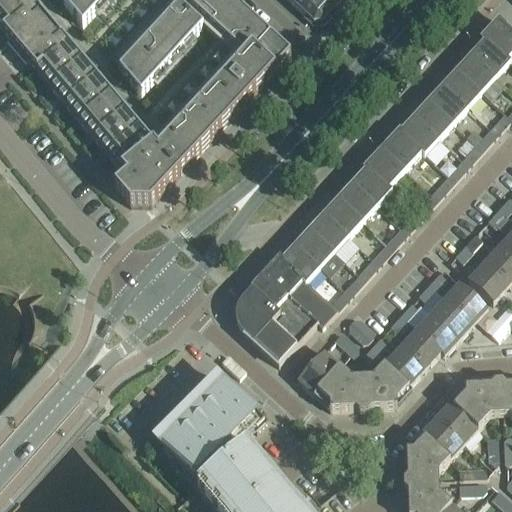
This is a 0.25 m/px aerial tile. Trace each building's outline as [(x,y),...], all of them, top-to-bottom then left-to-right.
[(225,0),(0,0),(0,32),(29,67),(127,183),(115,193),(130,210),(151,211),(190,168),(243,111),(244,111),(246,109),(245,109),(250,104),(252,102),(251,102),(265,87),(290,60),(225,0)] [(284,0),(314,27),(322,26),(333,14),(337,12),(342,7),(343,3),(345,1),(344,0),(284,0)] [(498,25),(483,42),(507,65),(511,59),(511,39),(504,31),(498,25)] [(510,67),(507,65),(483,42),(482,43),(483,44),(475,53),(477,56),(472,61),(496,83),(510,67)] [(481,98),(496,83),(472,61),(467,66),(465,64),(455,74),(481,98)] [(467,114),(481,98),(455,74),(446,84),(448,86),(443,92),(467,114)] [(427,105),(453,129),(467,114),(443,92),(438,97),(436,95),(427,105)] [(439,145),(453,129),(427,105),(417,115),(420,117),(415,123),(439,145)] [(507,122),(504,119),(490,135),(497,141),(511,125),(507,122)] [(408,126),(398,137),(421,158),(435,171),(450,155),(439,145),(415,123),(410,128),(408,126)] [(483,157),(497,141),(490,135),(476,151),(483,157)] [(398,137),(366,172),(389,193),(421,158),(398,137)] [(468,172),(483,157),(476,151),(462,166),(468,172)] [(454,189),(468,172),(462,166),(447,183),(454,189)] [(353,189),(377,211),(391,195),(389,193),(366,172),(365,171),(356,182),(358,184),(353,189)] [(447,183),(431,200),(438,206),(454,189),(447,183)] [(362,227),(377,211),(353,189),(348,195),(346,193),(336,203),(362,227)] [(438,206),(431,200),(415,218),(422,224),(438,206)] [(348,242),(362,227),(336,203),(327,213),(329,215),(324,220),(348,242)] [(511,206),(509,204),(498,216),(505,222),(511,214),(511,206)] [(495,234),(505,222),(498,216),(488,227),(495,234)] [(407,240),(422,224),(415,218),(401,234),(407,240)] [(317,224),(308,234),(334,258),(334,257),(345,267),(359,252),(348,242),(324,220),(319,226),(317,224)] [(320,273),(334,258),(308,234),(298,244),(301,246),(296,251),(320,273)] [(393,255),(407,240),(401,234),(387,249),(393,255)] [(511,260),(511,238),(501,251),(511,260)] [(477,239),(466,251),(473,257),(483,246),(477,239)] [(379,271),(393,255),(387,249),(373,265),(379,271)] [(279,263),(279,264),(306,288),(307,287),(320,273),(296,251),(291,257),(289,255),(280,264),(279,263)] [(462,269),(473,257),(466,251),(455,262),(462,269)] [(511,288),(511,260),(501,251),(485,268),(510,291),(511,288)] [(236,319),(236,321),(236,323),(236,325),(236,327),(237,329),(238,331),(239,332),(240,334),(241,336),(242,337),(244,339),(279,371),(318,329),(320,330),(323,333),(338,316),(332,310),(307,287),(306,288),(279,264),(242,303),(243,304),(241,305),(240,307),(239,309),(238,311),(237,313),(236,314),(236,317),(236,319)] [(365,287),(379,271),(373,265),(359,281),(365,287)] [(493,309),(510,291),(485,268),(468,287),(493,309)] [(440,279),(429,291),(436,297),(447,285),(440,279)] [(359,281),(344,296),(351,302),(365,287),(359,281)] [(459,289),(445,305),(473,331),(488,315),(459,289)] [(426,309),(436,297),(429,291),(419,302),(426,309)] [(351,302),(344,296),(332,310),(338,316),(351,302)] [(445,305),(431,320),(459,346),(473,331),(445,305)] [(412,310),(400,322),(407,328),(419,316),(412,310)] [(431,320),(416,336),(441,359),(444,362),(459,346),(431,320)] [(397,339),(407,328),(400,322),(391,333),(397,339)] [(355,325),(349,331),(349,337),(362,349),(368,348),(373,343),(373,337),(360,325),(355,325)] [(416,336),(400,353),(425,376),(434,366),(441,359),(416,336)] [(345,341),(339,341),(336,345),(345,354),(352,347),(345,341)] [(380,344),(371,354),(378,360),(387,350),(380,344)] [(345,354),(351,359),(355,363),(359,359),(358,353),(352,347),(345,354)] [(400,353),(384,370),(409,393),(425,376),(400,353)] [(369,370),(378,360),(371,354),(364,361),(364,366),(369,370)] [(324,358),(298,386),(313,401),(340,372),(324,358)] [(373,383),(362,384),(364,419),(368,418),(372,414),(397,413),(397,406),(409,393),(384,370),(373,383)] [(340,372),(313,401),(314,401),(317,398),(330,409),(330,416),(356,415),(360,419),(364,419),(362,384),(352,384),(340,372)] [(161,438),(155,444),(158,447),(194,483),(195,482),(236,450),(241,445),(253,433),(257,437),(256,438),(257,438),(269,426),(236,393),(231,398),(212,378),(211,379),(215,384),(165,435),(162,432),(158,436),(161,438)] [(450,409),(478,435),(490,422),(500,422),(499,387),(495,387),(491,392),(465,393),(466,399),(454,412),(450,409)] [(502,387),(499,387),(500,422),(510,422),(511,423),(511,401),(506,402),(505,391),(507,391),(502,387)] [(450,409),(436,424),(464,451),(478,435),(450,409)] [(436,424),(422,440),(450,466),(464,451),(436,424)] [(407,482),(404,486),(404,490),(408,490),(439,489),(438,485),(438,478),(450,466),(422,440),(421,440),(425,444),(413,456),(406,456),(407,482)] [(494,443),(489,444),(489,445),(489,457),(498,457),(498,447),(494,443)] [(236,450),(195,482),(198,485),(203,490),(202,491),(219,511),(289,511),(243,457),(242,458),(236,450)] [(498,457),(489,457),(489,467),(493,471),(499,470),(498,457)] [(461,475),(459,475),(459,481),(463,485),(473,484),(473,475),(461,475)] [(483,475),(473,475),(473,484),(486,484),(486,478),(483,475)] [(408,490),(404,490),(404,494),(408,498),(408,511),(450,511),(452,510),(439,499),(439,492),(439,489),(408,490)] [(463,491),(460,494),(460,500),(461,500),(473,500),(473,490),(463,491)] [(487,490),(473,490),(473,500),(483,499),(487,496),(487,490)] [(494,502),(493,504),(501,511),(506,511),(510,508),(499,497),(494,502)]
